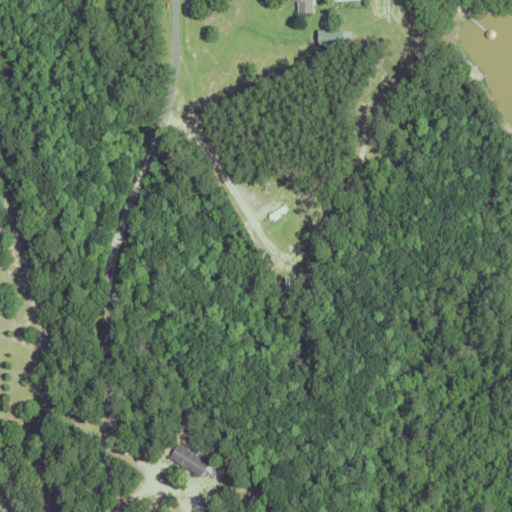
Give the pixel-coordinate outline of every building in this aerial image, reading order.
[(157,0),(162,0),(165,10),(161,11),(157,0)] [(310,0),(311,12),(295,12),(295,0),(310,0)] [(345,30),(321,31),(322,46),(345,45),(345,30)] [(286,207),(273,225),(259,215),(280,188),(293,198),(298,203),(291,212),(286,207)] [(295,282),(295,293),(282,293),(282,274),(301,274),(301,281),(295,282)] [(169,461),(204,474),(210,459),(175,446),(169,461)]
